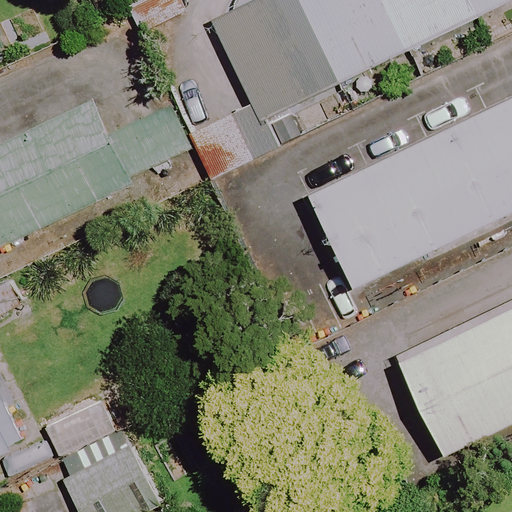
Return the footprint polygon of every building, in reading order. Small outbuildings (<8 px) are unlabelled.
[(511,8),(511,0),(261,0),(226,16),(272,117),(511,8)] [(100,104),(0,150),(0,249),(134,187),(131,181),(194,151),(173,108),(115,135),(100,104)] [(511,249),(511,116),(356,187),(406,297),(511,249)] [(511,449),(511,335),(443,367),(486,461),(511,449)] [(0,457),(11,452),(9,447),(21,441),(0,396),(0,457)] [(156,511),(161,510),(128,441),(123,443),(102,401),(45,429),(69,478),(62,481),(76,511),(156,511)]
